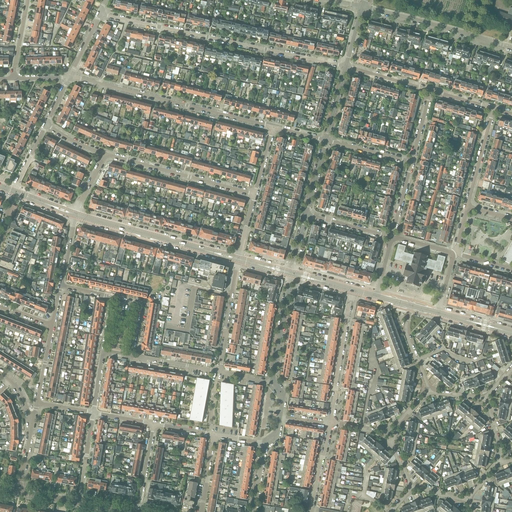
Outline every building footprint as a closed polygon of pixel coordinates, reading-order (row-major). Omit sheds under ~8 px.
[(115,0),(113,7),(115,8),(115,9),(118,10),(118,9),(121,9),(122,0),(115,0)] [(262,6),(262,9),(264,10),(265,7),(268,8),(270,0),(263,0),(262,6)] [(82,1),(80,7),(81,7),(83,8),(89,11),(92,6),(86,3),(82,1)] [(273,7),(273,10),(277,10),(281,11),(283,2),(279,1),(278,2),(276,1),(275,7),(273,7)] [(281,11),(280,13),(287,14),(288,10),(287,10),(289,4),(286,4),(287,3),(283,2),(281,11)] [(142,3),(140,13),(140,14),(143,15),(143,14),(145,15),(148,3),(146,3),(145,4),(142,3)] [(152,9),(151,17),(154,17),(156,17),(159,5),(157,5),(156,7),(153,6),(152,9)] [(78,6),(77,8),(79,9),(80,9),(82,10),(80,13),(86,16),(89,11),(83,8),(81,7),(80,7),(78,6)] [(164,11),(162,19),(165,20),(165,19),(168,19),(170,8),(170,7),(168,7),(167,11),(167,12),(164,11)] [(175,13),(173,21),(176,22),(177,21),(179,22),(181,10),(182,8),(180,7),(179,12),(178,12),(178,14),(175,13)] [(511,8),(510,8),(508,15),(499,12),(497,20),(504,23),(503,24),(511,27),(511,26),(511,8)] [(188,14),(187,23),(187,24),(190,25),(190,24),(192,25),(195,13),(195,10),(194,10),(193,11),(192,15),(188,14)] [(4,11),(3,14),(6,15),(5,18),(8,19),(8,18),(14,20),(15,14),(4,11)] [(71,13),(70,15),(73,16),(76,18),(78,19),(84,22),(86,16),(80,13),(78,12),(77,15),(74,14),(71,13)] [(328,24),(328,25),(330,25),(331,21),(334,22),(336,14),(330,13),(329,21),(328,24)] [(200,16),(198,27),(201,27),(203,27),(206,15),(204,15),(203,17),(200,16)] [(213,20),(212,27),(217,28),(220,16),(218,16),(217,20),(213,20)] [(341,23),(340,26),(342,27),(343,24),(346,25),(348,17),(342,16),(341,23)] [(78,19),(75,24),(81,27),(84,22),(78,19)] [(235,24),(234,31),(239,33),(242,21),(240,20),(239,25),(235,24)] [(246,27),(245,34),(251,35),(253,23),(254,21),(252,20),(250,27),(246,27)] [(369,22),(367,30),(370,30),(370,31),(369,37),(372,38),(373,31),(375,24),(369,22)] [(69,25),(67,27),(68,27),(70,28),(73,30),(79,33),(81,27),(75,24),(74,27),(69,25)] [(105,24),(102,30),(108,33),(111,34),(113,35),(114,33),(112,31),(110,30),(109,30),(111,27),(107,25),(105,24)] [(373,31),(372,38),(374,38),(375,32),(379,33),(381,25),(375,24),(373,31)] [(258,29),(256,36),(262,37),(264,26),(264,25),(262,25),(262,28),(261,30),(258,29)] [(387,27),(383,39),(386,39),(387,35),(391,36),(393,28),(387,27)] [(69,31),(67,34),(70,35),(76,38),(79,33),(73,30),(70,28),(69,31)] [(271,34),(269,41),(275,42),(278,29),(278,28),(276,28),(274,35),(271,34)] [(397,29),(395,37),(399,38),(397,46),(396,51),(398,52),(399,47),(400,46),(400,44),(404,31),(397,29)] [(102,30),(100,36),(105,38),(107,35),(112,38),(114,35),(113,35),(111,34),(108,33),(102,30)] [(282,36),(280,43),(286,44),(289,31),(287,30),(285,37),(282,36)] [(293,39),(291,46),(297,47),(300,33),(300,32),(299,32),(298,31),(297,35),(294,35),(293,39)] [(404,31),(400,44),(402,44),(404,40),(407,41),(410,32),(407,31),(406,32),(404,31)] [(406,51),(405,54),(409,55),(412,47),(412,45),(415,34),(413,34),(413,33),(410,32),(407,41),(411,42),(409,52),(408,52),(406,51)] [(415,34),(412,45),(414,46),(419,47),(421,42),(420,42),(421,36),(420,36),(421,35),(418,34),(418,35),(415,34)] [(56,35),(55,38),(60,40),(63,42),(62,44),(64,45),(65,46),(71,49),(73,43),(67,40),(65,39),(62,38),(61,37),(56,35)] [(68,38),(67,40),(73,43),(76,38),(70,35),(68,38)] [(149,35),(147,47),(149,48),(150,42),(154,43),(155,36),(149,35)] [(100,36),(97,41),(108,46),(109,44),(107,42),(104,41),(105,38),(100,36)] [(423,43),(422,48),(429,49),(430,46),(432,39),(430,38),(430,37),(427,37),(426,37),(424,43),(423,43)] [(32,38),(30,44),(34,44),(34,46),(41,46),(41,43),(44,43),(44,40),(41,39),(32,38)] [(169,49),(169,51),(174,52),(175,50),(177,39),(174,39),(171,39),(170,45),(169,49)] [(432,39),(430,46),(436,48),(438,40),(432,39)] [(317,44),(316,51),(321,52),(324,40),(322,40),(321,44),(317,44)] [(329,46),(327,53),(333,54),(335,42),(336,42),(336,41),(334,40),(334,42),(333,42),(332,47),(329,46)] [(97,41),(94,46),(100,49),(102,46),(104,47),(107,48),(108,46),(97,41)] [(182,41),(179,55),(182,55),(182,52),(186,53),(187,48),(188,42),(185,41),(185,42),(182,41)] [(444,42),(440,54),(442,55),(443,52),(448,53),(448,51),(450,44),(444,42)] [(191,53),(191,56),(193,57),(193,54),(197,55),(199,44),(196,43),(196,44),(193,44),(192,50),(191,53)] [(197,55),(200,56),(200,58),(202,58),(205,46),(202,45),(199,44),(197,55)] [(454,52),(453,55),(460,57),(464,46),(461,45),(460,46),(457,46),(455,53),(454,52)] [(94,46),(92,51),(98,54),(100,55),(102,56),(103,57),(104,54),(101,53),(103,50),(100,49),(94,46)] [(464,46),(460,57),(469,60),(470,54),(468,54),(470,49),(467,48),(467,47),(464,46)] [(359,59),(359,62),(359,63),(362,64),(362,63),(365,63),(368,51),(369,49),(367,48),(366,51),(365,56),(361,55),(359,59)] [(92,51),(89,57),(95,60),(98,61),(99,58),(101,59),(102,56),(100,55),(98,54),(92,51)] [(373,58),(370,66),(374,67),(374,66),(376,67),(380,53),(378,52),(377,57),(373,55),(372,58),(373,58)] [(475,59),(474,62),(477,63),(480,65),(483,53),(477,52),(475,59)] [(483,53),(480,65),(483,65),(484,62),(487,63),(489,55),(483,53)] [(232,61),(231,67),(233,67),(234,64),(237,65),(238,62),(239,55),(234,54),(232,61)] [(489,55),(487,63),(492,65),(495,57),(489,55)] [(87,62),(86,62),(93,65),(96,67),(99,61),(98,61),(95,60),(89,57),(87,62)] [(403,66),(401,75),(405,76),(405,75),(407,76),(411,63),(411,61),(412,58),(410,57),(407,67),(403,66)] [(492,67),(491,71),(493,71),(495,65),(498,66),(501,59),(495,57),(492,65),(492,67)] [(255,66),(254,71),(256,71),(257,66),(261,67),(262,60),(256,59),(255,66)] [(267,71),(267,73),(269,74),(270,70),(273,71),(274,68),(275,61),(270,60),(268,67),(267,71)] [(392,63),(390,71),(390,72),(393,72),(396,72),(399,60),(397,60),(396,62),(395,64),(392,63)] [(506,60),(503,68),(507,69),(505,75),(507,76),(511,62),(506,60)] [(275,75),(272,88),(275,89),(275,88),(277,80),(278,77),(278,75),(279,69),(281,62),(275,61),(274,68),(273,71),(277,72),(276,76),(275,75)] [(384,61),(382,69),(385,70),(385,69),(388,70),(390,63),(384,61)] [(411,63),(407,76),(409,76),(409,77),(413,78),(415,70),(416,67),(412,66),(413,64),(413,62),(411,61),(411,63)] [(86,62),(84,68),(90,71),(90,70),(92,72),(94,69),(101,72),(102,70),(98,68),(97,67),(96,67),(93,65),(86,62)] [(279,69),(278,75),(281,76),(282,70),(285,70),(286,63),(281,62),(279,69)] [(114,65),(112,74),(118,75),(118,73),(122,74),(123,69),(124,66),(114,64),(114,65)] [(108,66),(106,72),(112,74),(114,65),(112,65),(111,67),(108,66)] [(292,65),(289,77),(292,78),(292,76),(295,76),(296,73),(297,66),(292,65)] [(424,71),(422,79),(422,80),(425,80),(428,80),(431,68),(432,66),(429,66),(429,65),(428,70),(427,72),(424,71)] [(301,76),(300,80),(303,80),(304,74),(307,75),(309,68),(303,67),(302,74),(301,76)] [(122,74),(122,75),(125,75),(124,79),(130,81),(131,73),(126,71),(124,68),(123,69),(122,74)] [(415,70),(413,78),(416,79),(416,78),(419,79),(422,69),(419,68),(419,71),(415,70)] [(443,71),(439,84),(441,84),(441,85),(445,86),(447,78),(448,74),(445,73),(445,72),(445,71),(445,69),(443,69),(443,71)] [(435,75),(433,83),(437,84),(437,83),(439,84),(443,71),(441,70),(439,76),(435,75)] [(137,74),(135,82),(141,84),(143,76),(144,74),(142,73),(141,75),(137,74)] [(143,76),(141,84),(147,85),(149,77),(150,75),(144,73),(143,76)] [(447,78),(445,86),(448,87),(448,86),(451,87),(451,86),(453,87),(457,76),(456,75),(455,75),(452,74),(452,76),(451,76),(450,79),(447,78)] [(319,76),(319,78),(325,79),(324,81),(332,83),(332,80),(332,79),(319,75),(319,76)] [(453,87),(453,88),(456,88),(456,89),(459,90),(461,82),(458,81),(458,79),(459,76),(457,76),(453,87)] [(352,78),(352,81),(353,81),(352,83),(362,86),(364,86),(370,88),(371,83),(368,82),(367,85),(360,83),(360,80),(360,79),(358,79),(353,78),(352,78)] [(467,83),(465,91),(467,92),(470,93),(473,85),(473,83),(470,82),(470,79),(468,79),(467,82),(467,83)] [(176,84),(174,90),(180,91),(182,85),(182,83),(176,81),(176,84)] [(461,82),(459,90),(462,91),(463,90),(465,91),(467,83),(466,83),(461,82)] [(473,85),(470,93),(474,94),(476,94),(479,84),(474,82),(473,83),(473,85)] [(75,85),(72,91),(78,94),(81,88),(83,89),(85,86),(78,84),(77,86),(75,85)] [(317,84),(316,86),(322,88),(322,90),(329,92),(330,89),(329,89),(330,88),(317,84)] [(378,85),(373,103),(374,104),(377,96),(379,96),(382,86),(380,85),(380,86),(378,85)] [(350,87),(349,90),(350,90),(349,92),(365,96),(365,94),(357,92),(358,89),(350,87)] [(493,92),(491,100),(494,101),(494,100),(497,101),(500,89),(498,88),(497,90),(494,89),(493,92)] [(41,92),(40,94),(42,95),(48,98),(50,93),(45,90),(42,89),(41,92)] [(205,89),(203,97),(209,99),(211,93),(211,91),(205,89)] [(500,89),(497,101),(499,102),(502,103),(504,95),(505,95),(505,94),(501,92),(502,89),(500,89)] [(72,91),(70,96),(76,99),(78,100),(81,102),(81,100),(82,99),(77,97),(78,94),(72,91)] [(217,94),(215,100),(221,102),(222,96),(223,92),(217,91),(217,94)] [(504,95),(502,103),(505,104),(506,104),(508,104),(511,92),(509,91),(508,96),(505,95),(504,95)] [(41,98),(39,101),(45,104),(48,98),(42,95),(41,98)] [(226,95),(223,104),(224,104),(230,106),(232,98),(232,97),(226,95)] [(70,96),(67,102),(73,105),(76,99),(70,96)] [(348,97),(347,99),(348,99),(347,101),(362,105),(365,106),(365,105),(364,103),(355,101),(355,99),(348,97)] [(401,97),(401,99),(411,102),(410,104),(418,106),(419,103),(418,103),(418,101),(408,99),(406,98),(406,97),(404,97),(401,97)] [(232,98),(230,106),(236,107),(238,99),(232,98)] [(127,105),(126,109),(132,110),(132,108),(133,108),(134,102),(129,100),(127,106),(127,105)] [(435,104),(434,107),(435,107),(435,108),(438,109),(441,110),(443,103),(440,102),(441,101),(438,100),(438,101),(437,101),(436,105),(435,104)] [(33,101),(32,104),(37,106),(43,109),(45,104),(39,101),(38,104),(33,101)] [(67,102),(64,107),(70,110),(72,111),(75,112),(76,110),(74,109),(71,108),(73,105),(67,102)] [(441,110),(438,118),(439,118),(441,119),(443,110),(446,111),(449,103),(446,102),(445,103),(443,103),(441,110)] [(446,111),(445,115),(451,116),(452,115),(454,106),(452,105),(452,104),(449,103),(446,111)] [(32,104),(30,106),(35,108),(35,109),(34,112),(40,115),(43,109),(37,106),(32,104)] [(144,111),(144,113),(150,115),(150,111),(152,106),(146,105),(145,111),(144,111)] [(399,106),(398,108),(408,110),(408,113),(416,115),(416,112),(416,110),(399,106)] [(454,106),(452,115),(457,117),(460,107),(457,106),(457,107),(454,106)] [(64,107),(62,113),(68,116),(70,117),(72,114),(74,115),(75,113),(75,112),(72,111),(70,110),(64,107)] [(460,107),(457,117),(463,119),(466,109),(463,108),(463,107),(460,107)] [(22,109),(21,112),(22,112),(26,115),(29,116),(31,117),(37,120),(40,115),(34,112),(32,115),(28,112),(26,111),(22,109)] [(395,119),(396,114),(397,112),(397,110),(391,109),(390,109),(389,112),(388,115),(389,116),(388,117),(395,119)] [(441,110),(438,109),(437,115),(434,114),(432,120),(438,122),(439,120),(439,118),(438,118),(441,110)] [(463,119),(465,120),(466,117),(469,118),(472,110),(469,109),(468,110),(466,109),(463,119)] [(22,112),(21,115),(27,118),(26,121),(29,122),(35,125),(37,120),(31,117),(29,116),(26,115),(22,112)] [(474,122),(473,128),(475,128),(477,120),(481,121),(481,120),(482,121),(483,118),(482,118),(483,114),(482,114),(483,113),(480,112),(480,113),(477,112),(474,122)] [(62,113),(59,118),(65,121),(68,116),(62,113)] [(397,115),(397,117),(403,118),(402,121),(405,122),(412,124),(413,123),(414,121),(413,121),(414,119),(404,116),(401,116),(397,115)] [(342,116),(341,119),(342,120),(342,121),(358,125),(359,123),(356,122),(356,123),(350,121),(350,119),(342,116)] [(59,118),(56,123),(62,126),(64,123),(66,124),(69,126),(69,125),(70,123),(67,122),(65,121),(59,118)] [(298,118),(297,123),(303,124),(303,122),(306,122),(312,124),(312,126),(312,127),(315,128),(315,127),(319,128),(320,128),(320,125),(319,125),(320,124),(309,121),(301,119),(298,118)] [(78,120),(74,130),(80,133),(82,126),(82,125),(84,123),(78,120)] [(505,120),(502,130),(507,132),(510,121),(507,120),(507,121),(505,120)] [(20,122),(19,124),(21,126),(21,125),(24,127),(26,128),(32,131),(35,125),(29,122),(29,123),(27,125),(20,122)] [(205,128),(205,130),(211,132),(213,123),(207,122),(205,128)] [(361,128),(358,139),(358,140),(361,141),(361,140),(363,140),(366,127),(367,124),(364,123),(363,128),(361,128)] [(430,129),(429,132),(442,135),(442,132),(437,131),(438,128),(441,129),(442,125),(432,123),(431,126),(430,126),(429,129),(430,129)] [(369,131),(367,142),(370,143),(370,142),(371,142),(375,126),(376,124),(374,124),(372,131),(369,131)] [(82,126),(80,133),(85,135),(88,130),(88,128),(82,125),(82,126)] [(226,133),(226,134),(232,135),(233,132),(234,127),(228,125),(227,131),(226,133)] [(340,125),(339,128),(340,128),(339,130),(353,133),(353,131),(347,130),(348,127),(340,125)] [(395,125),(394,127),(403,129),(403,131),(411,134),(411,131),(410,131),(411,129),(395,125)] [(377,136),(375,144),(378,145),(379,144),(380,144),(384,128),(384,127),(382,126),(380,133),(381,133),(380,137),(377,136)] [(25,130),(23,133),(29,136),(32,131),(26,128),(25,130)] [(88,130),(85,135),(91,137),(94,130),(93,130),(88,128),(88,130)] [(94,130),(91,137),(96,140),(98,134),(99,133),(99,132),(96,131),(97,129),(95,128),(93,130),(94,130)] [(98,134),(96,140),(102,142),(105,135),(104,135),(106,132),(100,130),(99,132),(99,133),(98,134)] [(338,131),(337,134),(338,134),(343,135),(342,136),(345,137),(345,136),(346,134),(350,135),(354,136),(354,139),(357,139),(358,135),(353,133),(339,130),(339,131),(338,131)] [(465,137),(475,140),(475,137),(476,138),(477,135),(476,135),(476,134),(466,131),(465,137)] [(257,132),(255,140),(262,142),(264,134),(257,132)] [(23,133),(21,138),(27,141),(29,136),(23,133)] [(110,139),(107,145),(110,146),(111,145),(114,146),(116,139),(117,135),(111,133),(110,137),(110,139)] [(393,134),(392,136),(398,137),(398,140),(400,140),(408,142),(409,140),(408,140),(409,138),(393,134)] [(105,135),(102,142),(104,143),(104,144),(107,145),(109,139),(110,139),(110,137),(107,136),(105,135)] [(46,136),(43,142),(46,144),(44,149),(46,150),(47,150),(49,145),(52,139),(46,136)] [(462,136),(461,138),(467,140),(466,143),(474,145),(475,142),(474,142),(475,140),(465,137),(462,136)] [(427,140),(426,143),(435,145),(436,143),(434,143),(435,139),(427,137),(426,140),(427,140)] [(21,138),(18,144),(24,147),(27,141),(21,138)] [(278,138),(278,141),(279,141),(278,143),(289,145),(289,146),(293,146),(295,147),(296,141),(293,140),(292,144),(290,143),(289,144),(286,142),(286,140),(286,139),(283,139),(279,138),(279,139),(278,138)] [(46,150),(43,156),(44,157),(48,151),(51,146),(54,148),(57,142),(52,139),(49,145),(47,150),(46,150)] [(494,140),(493,143),(494,143),(493,145),(501,147),(506,148),(507,146),(501,145),(502,142),(495,140),(494,140)] [(135,142),(133,149),(139,151),(141,144),(135,142)] [(297,142),(296,147),(300,148),(301,148),(312,151),(313,150),(314,150),(314,147),(310,146),(310,145),(307,144),(307,145),(305,144),(304,147),(300,146),(301,143),(297,142)] [(390,142),(390,144),(395,146),(395,148),(398,149),(398,150),(401,151),(401,150),(405,151),(406,151),(407,149),(406,149),(406,147),(390,142)] [(18,144),(15,149),(21,152),(24,147),(18,144)] [(58,144),(53,154),(57,156),(58,153),(60,154),(64,147),(58,144)] [(64,147),(60,154),(65,156),(66,156),(69,149),(64,147)] [(276,147),(275,150),(276,150),(276,151),(292,156),(293,154),(291,153),(283,151),(284,149),(276,147)] [(424,151),(423,154),(437,158),(437,156),(431,154),(432,150),(424,148),(423,151),(424,151)] [(462,148),(460,154),(471,156),(472,153),(471,153),(472,151),(462,148)] [(15,149),(13,155),(19,158),(21,152),(15,149)] [(69,149),(66,156),(69,158),(71,159),(75,152),(69,149)] [(492,150),(491,153),(491,155),(503,158),(504,156),(503,155),(503,153),(499,152),(492,150)] [(75,152),(71,159),(73,160),(77,161),(80,154),(75,152)] [(181,154),(179,162),(185,163),(187,156),(188,153),(182,152),(181,154)] [(333,152),(332,156),(339,158),(342,159),(344,160),(347,160),(350,161),(351,161),(352,156),(349,155),(348,158),(343,157),(343,154),(340,153),(341,153),(338,152),(338,153),(333,152)] [(80,154),(77,161),(80,163),(82,164),(85,157),(80,154)] [(422,156),(421,159),(422,159),(421,160),(431,162),(432,159),(434,159),(434,160),(436,160),(437,158),(423,154),(422,156)] [(460,154),(459,159),(469,162),(469,159),(470,160),(471,156),(460,154)] [(274,155),(273,158),(274,159),(274,160),(289,164),(290,162),(285,161),(281,160),(282,157),(274,155)] [(293,155),(293,158),(298,159),(303,160),(302,162),(310,164),(311,161),(310,161),(310,160),(293,155)] [(247,156),(246,159),(249,160),(248,163),(254,165),(255,165),(257,159),(250,157),(247,156)] [(351,164),(350,170),(352,171),(351,174),(354,174),(358,158),(356,157),(354,156),(353,157),(351,164)] [(85,157),(82,164),(84,165),(87,166),(91,159),(85,157)] [(354,174),(353,177),(355,178),(358,166),(360,166),(362,158),(360,158),(358,158),(354,174)] [(12,173),(17,165),(14,163),(15,161),(10,159),(6,167),(6,168),(4,167),(3,170),(12,173)] [(367,160),(363,175),(365,176),(366,172),(369,173),(370,169),(372,161),(369,160),(369,161),(367,160)] [(489,161),(488,164),(488,166),(500,169),(501,167),(498,166),(499,163),(496,162),(489,160),(489,161)] [(193,162),(191,167),(197,169),(199,161),(197,161),(197,163),(193,162)] [(331,161),(330,166),(339,168),(342,169),(345,170),(346,170),(348,170),(348,168),(346,167),(340,166),(337,165),(338,163),(331,161)] [(421,161),(420,164),(421,164),(421,166),(431,169),(433,170),(434,167),(431,167),(432,163),(422,161),(421,161)] [(376,162),(372,177),(374,178),(376,170),(379,171),(381,164),(380,164),(381,163),(378,162),(378,163),(376,162)] [(223,168),(221,175),(226,177),(228,169),(229,166),(225,165),(226,165),(223,164),(222,168),(223,168)] [(291,164),(291,166),(294,167),(300,169),(300,171),(306,173),(307,173),(308,170),(307,170),(308,169),(291,164)] [(271,166),(270,168),(271,168),(271,170),(287,174),(287,172),(284,171),(278,170),(279,167),(272,165),(272,166),(271,166)] [(457,166),(456,171),(466,174),(467,171),(466,171),(467,168),(457,166)] [(121,168),(119,175),(121,176),(125,177),(127,169),(121,168)] [(228,169),(226,177),(232,178),(235,169),(232,168),(232,170),(228,169)] [(384,169),(384,172),(391,174),(391,176),(399,178),(399,176),(399,175),(399,173),(384,169)] [(328,170),(327,175),(342,179),(343,176),(335,174),(336,172),(328,170)] [(486,170),(485,173),(486,173),(485,175),(496,178),(497,178),(498,179),(498,176),(495,176),(496,173),(494,172),(486,170)] [(29,177),(26,184),(27,184),(27,185),(30,186),(32,186),(35,179),(36,178),(37,173),(33,172),(31,171),(29,177)] [(419,171),(418,174),(418,176),(431,179),(432,177),(427,176),(428,173),(419,171)] [(456,171),(454,177),(464,179),(465,177),(466,174),(456,171)] [(40,181),(37,189),(40,189),(39,190),(42,191),(43,191),(46,183),(43,182),(44,180),(43,180),(45,175),(44,174),(42,176),(40,181)] [(246,174),(244,181),(250,183),(250,181),(253,182),(255,175),(252,174),(251,175),(246,174)] [(269,174),(268,177),(269,177),(269,179),(284,183),(285,181),(280,180),(276,179),(277,176),(269,174)] [(35,179),(32,186),(32,187),(35,188),(37,189),(40,181),(42,176),(40,175),(38,180),(35,179)] [(452,176),(451,179),(456,181),(456,183),(463,185),(464,182),(463,182),(464,179),(454,177),(452,176)] [(382,178),(381,181),(389,183),(388,185),(396,187),(397,185),(396,185),(397,182),(382,178)] [(267,180),(267,183),(274,185),(275,182),(279,183),(282,184),(281,187),(284,187),(285,183),(284,183),(269,179),(268,180),(267,180)] [(46,183),(43,191),(46,192),(48,193),(51,185),(53,180),(51,180),(50,181),(49,184),(46,183)] [(51,185),(48,193),(50,194),(53,195),(54,195),(57,187),(53,186),(56,181),(53,180),(51,185)] [(325,181),(324,183),(325,183),(324,185),(339,189),(340,187),(332,185),(333,182),(325,180),(325,181)] [(416,180),(415,183),(416,184),(415,186),(428,189),(428,187),(423,185),(424,183),(416,180)] [(101,181),(99,187),(107,189),(108,183),(106,182),(101,181)] [(267,183),(266,186),(267,186),(266,187),(282,191),(283,192),(283,190),(274,187),(274,185),(267,183)] [(57,187),(54,195),(54,196),(57,197),(57,196),(59,197),(64,184),(62,184),(60,188),(57,187)] [(64,184),(59,197),(61,198),(64,199),(65,199),(68,192),(67,191),(64,190),(65,190),(65,188),(66,185),(64,184)] [(179,186),(177,193),(180,194),(180,192),(184,193),(186,187),(179,186)] [(187,186),(185,194),(191,196),(193,187),(187,186)] [(193,187),(191,196),(197,198),(197,196),(199,189),(193,187)] [(447,187),(447,189),(453,191),(452,194),(460,196),(460,195),(460,196),(461,193),(461,190),(454,189),(454,188),(453,188),(449,187),(447,187)] [(68,192),(65,199),(66,200),(70,202),(75,191),(74,190),(68,188),(67,190),(68,191),(68,192)] [(379,188),(379,190),(387,192),(386,194),(393,196),(394,196),(394,194),(394,192),(379,188)] [(322,190),(322,192),(322,194),(331,197),(336,199),(337,196),(329,194),(330,192),(322,190)] [(413,190),(413,193),(413,195),(425,199),(426,197),(420,195),(421,192),(413,190)] [(284,192),(283,194),(289,195),(293,196),(292,199),(299,201),(299,200),(300,200),(301,198),(300,197),(300,196),(284,192)] [(492,196),(490,203),(493,204),(496,204),(498,197),(498,194),(493,192),(492,196)] [(264,194),(263,197),(270,199),(271,197),(275,198),(277,198),(278,198),(278,200),(280,201),(281,197),(265,193),(264,194)] [(479,197),(478,199),(479,199),(479,200),(479,201),(482,201),(484,201),(486,194),(481,193),(480,197),(479,197)] [(504,207),(507,207),(510,196),(507,196),(507,197),(504,196),(503,199),(503,198),(501,206),(504,207)] [(90,205),(89,207),(90,208),(90,209),(93,210),(94,209),(96,210),(98,202),(98,199),(92,197),(91,201),(90,203),(91,204),(90,206),(90,205)] [(263,197),(262,200),(263,200),(262,202),(279,206),(279,204),(275,203),(270,201),(270,199),(263,197)] [(98,202),(96,210),(96,211),(98,211),(99,210),(101,211),(105,198),(103,198),(101,203),(98,202)] [(116,201),(113,214),(115,215),(115,216),(118,216),(119,216),(121,208),(121,206),(118,205),(119,202),(118,202),(119,199),(117,198),(116,201)] [(338,211),(337,213),(338,213),(337,214),(340,215),(340,214),(342,215),(346,200),(344,199),(343,203),(341,202),(338,211)] [(238,207),(237,209),(239,209),(240,208),(244,209),(246,201),(240,200),(238,207)] [(446,200),(445,202),(450,203),(449,206),(449,207),(456,209),(458,203),(446,200)] [(109,205),(107,213),(108,213),(108,214),(110,214),(113,214),(116,201),(114,201),(112,206),(109,205)] [(261,203),(260,205),(261,206),(261,207),(275,211),(275,209),(275,208),(268,207),(269,204),(262,202),(262,203),(261,203)] [(349,209),(347,217),(349,217),(351,217),(355,202),(353,202),(351,210),(349,209)] [(358,212),(356,219),(358,220),(359,219),(361,220),(365,205),(365,203),(363,202),(360,212),(358,212)] [(121,208),(119,216),(119,217),(121,217),(122,217),(124,217),(128,205),(126,204),(124,209),(121,208)] [(129,204),(126,217),(128,217),(129,218),(131,219),(131,218),(132,218),(134,211),(135,206),(132,205),(129,204)] [(318,205),(318,208),(322,209),(322,210),(324,211),(325,210),(326,208),(330,209),(329,212),(334,213),(335,208),(334,207),(332,207),(329,206),(319,204),(319,205),(318,205)] [(141,207),(138,220),(140,221),(142,222),(143,221),(145,214),(146,214),(146,211),(143,210),(144,205),(142,205),(141,207)] [(20,214),(18,221),(23,223),(24,220),(28,209),(26,208),(26,207),(24,206),(24,207),(23,207),(20,214)] [(134,211),(132,218),(133,219),(134,220),(135,219),(138,220),(141,207),(139,206),(138,209),(137,211),(134,211)] [(446,206),(446,207),(449,207),(448,212),(447,212),(455,214),(456,209),(449,207),(449,206),(446,206)] [(145,214),(143,221),(144,222),(146,223),(147,222),(149,223),(153,208),(152,208),(150,210),(150,213),(149,214),(149,215),(146,214),(145,214)] [(28,209),(24,220),(29,222),(34,211),(33,211),(33,210),(31,209),(31,210),(28,209)] [(34,211),(31,218),(29,222),(34,224),(39,213),(36,212),(36,211),(34,210),(34,211)] [(407,211),(406,214),(407,214),(406,216),(421,220),(421,218),(414,216),(415,213),(407,211)] [(445,211),(444,217),(446,218),(453,220),(455,214),(447,212),(448,212),(447,212),(445,211)] [(39,213),(34,224),(36,225),(38,221),(41,222),(44,215),(43,215),(44,214),(41,213),(41,214),(39,213)] [(157,217),(155,225),(156,225),(158,226),(158,225),(161,226),(164,213),(162,213),(160,218),(157,217)] [(170,220),(168,228),(169,229),(171,229),(174,230),(178,215),(175,214),(173,221),(170,220)] [(165,215),(162,226),(165,227),(165,228),(167,228),(168,228),(170,220),(171,217),(165,215)] [(49,217),(45,228),(47,229),(48,225),(51,226),(54,219),(54,218),(51,217),(51,218),(49,217)] [(182,223),(180,231),(180,232),(182,233),(183,232),(185,233),(189,221),(189,217),(187,217),(185,224),(182,223)] [(234,217),(232,223),(239,225),(241,219),(234,217)] [(443,219),(443,220),(445,221),(444,225),(451,227),(453,222),(453,220),(446,218),(445,220),(443,219)] [(257,220),(256,223),(257,223),(256,224),(269,228),(271,229),(272,227),(264,224),(264,222),(257,220)] [(59,221),(55,232),(57,233),(58,229),(61,230),(64,223),(64,222),(62,221),(61,222),(59,221)] [(280,221),(279,223),(285,225),(284,227),(292,229),(293,226),(292,226),(292,225),(280,221)] [(405,221),(404,224),(404,226),(415,229),(415,227),(412,226),(412,223),(405,221)] [(233,224),(230,237),(228,245),(233,247),(236,238),(239,226),(233,224)] [(439,224),(438,230),(442,231),(450,233),(451,227),(444,225),(439,224)] [(312,226),(312,229),(313,229),(312,230),(327,234),(328,229),(325,228),(324,232),(322,231),(319,230),(320,228),(320,227),(317,226),(317,227),(313,226),(312,226)] [(193,227),(191,234),(192,235),(194,236),(194,235),(197,236),(199,228),(193,227)] [(213,232),(210,241),(213,241),(213,242),(215,242),(216,242),(218,233),(216,233),(216,232),(217,228),(214,227),(213,232)] [(78,235),(77,241),(82,242),(83,237),(85,230),(80,228),(79,233),(78,233),(78,235)] [(82,242),(82,243),(87,244),(91,231),(88,230),(86,229),(86,230),(85,230),(83,237),(82,242)] [(201,229),(199,237),(201,238),(202,239),(203,239),(204,239),(205,239),(207,230),(201,229)] [(273,229),(272,231),(283,234),(282,236),(289,238),(290,238),(291,235),(290,235),(290,234),(275,230),(273,229)] [(207,230),(205,239),(206,240),(207,240),(208,240),(210,241),(213,232),(211,231),(207,230)] [(224,235),(222,244),(224,244),(225,245),(226,245),(227,245),(228,245),(230,237),(227,236),(228,231),(225,230),(224,235)] [(436,232),(436,235),(448,238),(450,233),(442,231),(438,230),(437,233),(436,232)] [(11,233),(10,235),(24,241),(26,236),(12,231),(12,234),(11,233)] [(87,244),(87,245),(90,246),(92,240),(95,240),(97,233),(96,233),(96,232),(94,232),(91,231),(87,244)] [(218,233),(216,242),(217,242),(217,243),(219,243),(222,244),(224,235),(218,233)] [(338,250),(338,251),(339,251),(339,252),(342,253),(342,251),(340,251),(343,241),(345,242),(347,234),(344,233),(344,234),(342,234),(340,244),(339,248),(338,250)] [(98,250),(100,251),(102,245),(106,246),(106,244),(109,236),(108,236),(108,235),(106,235),(105,235),(103,234),(100,242),(100,245),(99,248),(98,250)] [(310,234),(309,237),(310,238),(310,239),(325,242),(326,239),(322,238),(321,239),(318,238),(318,237),(310,234)] [(433,234),(433,237),(437,238),(436,243),(441,245),(442,242),(447,243),(448,238),(436,235),(433,234)] [(9,238),(9,240),(22,245),(24,241),(10,235),(10,238),(9,238)] [(264,241),(260,254),(266,256),(270,241),(271,236),(265,235),(264,241)] [(271,236),(270,241),(266,256),(272,257),(276,243),(275,243),(275,242),(276,241),(277,236),(272,235),(271,236)] [(104,256),(103,261),(108,263),(109,257),(112,245),(113,245),(115,238),(115,237),(114,237),(112,237),(111,236),(110,236),(109,236),(106,244),(110,245),(108,252),(105,252),(104,256)] [(109,257),(108,263),(114,264),(121,239),(115,237),(115,238),(113,245),(112,245),(109,257)] [(283,238),(281,244),(278,259),(283,260),(289,239),(283,238)] [(7,242),(7,244),(21,249),(22,245),(9,240),(8,242),(7,242)] [(122,240),(116,265),(121,266),(126,249),(128,241),(127,241),(128,241),(124,240),(122,240)] [(252,240),(249,251),(251,252),(252,252),(253,253),(254,252),(255,253),(257,244),(257,241),(252,240)] [(257,244),(255,253),(256,253),(257,254),(258,253),(260,254),(264,241),(262,240),(260,245),(257,244)] [(365,240),(364,244),(367,245),(368,246),(379,248),(379,247),(380,247),(381,244),(380,244),(377,243),(377,242),(374,242),(370,241),(369,242),(368,242),(369,241),(365,240)] [(510,264),(511,261),(511,242),(502,259),(510,264)] [(134,243),(130,256),(132,256),(133,255),(136,256),(137,252),(138,252),(140,244),(139,244),(136,243),(134,243)] [(276,243),(272,257),(278,259),(281,244),(276,243)] [(6,246),(6,248),(19,253),(21,249),(7,244),(7,246),(6,246)] [(405,246),(398,244),(394,259),(401,261),(402,260),(410,262),(408,267),(405,266),(403,276),(405,276),(405,280),(407,280),(406,284),(418,287),(419,284),(422,284),(423,281),(426,282),(428,272),(425,271),(426,267),(434,269),(434,270),(441,272),(445,257),(438,255),(436,261),(426,259),(427,256),(414,253),(414,255),(404,253),(405,246)] [(149,256),(148,257),(149,258),(152,258),(150,263),(153,264),(157,249),(155,248),(152,247),(152,248),(151,247),(149,256)] [(325,251),(326,248),(320,247),(317,260),(314,269),(316,270),(317,269),(317,270),(319,270),(320,270),(325,251)] [(5,250),(4,252),(18,257),(19,253),(6,248),(5,250)] [(325,251),(320,270),(326,272),(331,254),(332,254),(333,250),(326,248),(325,251)] [(158,275),(162,259),(165,251),(164,251),(159,250),(157,257),(156,257),(152,273),(158,275)] [(312,268),(314,269),(317,260),(311,258),(313,251),(309,250),(308,254),(306,254),(302,265),(305,266),(305,267),(308,267),(309,267),(309,268),(311,268),(312,268)] [(4,254),(2,256),(16,262),(18,257),(4,252),(3,254),(4,254)] [(167,265),(166,267),(169,268),(169,265),(173,266),(174,262),(176,254),(173,253),(170,253),(167,265)] [(337,258),(333,273),(334,273),(336,274),(336,273),(337,274),(339,275),(339,274),(344,256),(345,255),(339,253),(337,258)] [(361,254),(361,256),(364,256),(365,256),(369,257),(369,260),(375,262),(376,261),(377,259),(376,258),(377,257),(366,254),(364,254),(362,253),(361,254)] [(174,262),(173,266),(176,267),(175,270),(177,271),(181,256),(179,255),(179,254),(176,254),(174,262)] [(2,258),(1,261),(14,266),(16,262),(2,256),(1,258),(2,258)] [(181,256),(177,271),(179,271),(181,264),(185,265),(187,257),(184,256),(181,256)] [(345,276),(350,257),(344,256),(339,274),(340,274),(340,275),(342,275),(343,275),(343,276),(345,276)] [(352,256),(351,257),(346,277),(348,278),(351,279),(352,279),(355,270),(357,259),(354,259),(355,257),(352,256)] [(185,265),(184,267),(187,268),(187,271),(190,272),(193,259),(190,258),(187,257),(185,265)] [(337,258),(331,257),(327,271),(330,272),(333,273),(333,272),(333,273),(337,258)] [(195,260),(190,276),(191,276),(196,277),(197,274),(201,261),(197,260),(197,261),(195,260)] [(0,262),(1,263),(0,263),(0,265),(13,270),(14,266),(1,261),(0,261),(0,262)] [(197,274),(208,277),(212,264),(201,261),(197,274)] [(363,261),(363,262),(361,269),(367,270),(367,273),(364,282),(365,283),(369,284),(370,283),(375,265),(363,261)] [(212,264),(208,277),(207,280),(198,278),(196,278),(189,277),(188,284),(217,291),(221,292),(223,292),(223,289),(225,290),(226,285),(225,284),(226,282),(227,282),(228,277),(227,277),(228,274),(228,275),(228,274),(228,273),(229,273),(230,270),(229,270),(230,269),(212,264)] [(457,266),(455,274),(460,276),(461,273),(464,274),(466,266),(465,265),(464,265),(463,264),(462,265),(461,264),(460,267),(457,266)] [(471,267),(467,279),(470,280),(470,279),(472,280),(473,276),(476,268),(471,267)] [(364,282),(367,273),(361,271),(355,270),(352,279),(358,280),(364,282)] [(476,284),(476,286),(478,287),(479,283),(479,282),(481,278),(483,279),(485,271),(480,270),(476,284)] [(244,273),(242,281),(248,283),(250,274),(244,273)] [(247,287),(246,290),(249,290),(249,287),(250,283),(254,284),(256,276),(250,274),(248,283),(247,287)] [(492,274),(489,284),(492,285),(490,292),(492,293),(493,292),(497,276),(492,274)] [(256,276),(254,284),(260,286),(262,277),(256,276)] [(497,276),(493,292),(495,292),(497,284),(500,285),(502,277),(497,276)] [(108,280),(106,290),(112,291),(114,281),(114,278),(109,277),(108,280)] [(261,293),(266,295),(270,279),(265,278),(264,279),(262,287),(261,293)] [(276,300),(277,296),(278,292),(279,292),(282,281),(279,280),(279,281),(277,281),(273,278),(273,280),(270,279),(266,295),(265,298),(269,299),(268,302),(276,304),(277,300),(276,300)] [(115,281),(113,291),(118,292),(121,282),(115,281)] [(3,285),(0,292),(0,296),(1,297),(1,298),(3,298),(4,298),(7,291),(8,287),(5,286),(6,285),(3,285)] [(461,289),(460,292),(456,306),(462,308),(464,300),(461,299),(464,287),(461,286),(461,289)] [(143,287),(141,298),(147,299),(149,289),(143,287)] [(302,299),(302,297),(303,293),(303,292),(303,289),(302,288),(300,287),(300,288),(299,287),(299,289),(298,289),(295,302),(299,303),(301,299),(302,299)] [(4,298),(4,299),(6,300),(7,299),(9,300),(13,289),(11,288),(10,292),(7,291),(4,298)] [(468,309),(474,311),(477,300),(477,299),(478,299),(478,296),(479,292),(480,291),(479,291),(468,288),(464,300),(462,308),(468,309)] [(13,289),(9,300),(11,300),(10,301),(14,303),(18,290),(13,289)] [(299,303),(299,304),(302,305),(303,297),(307,298),(309,290),(307,290),(305,290),(306,289),(303,289),(303,292),(303,293),(302,297),(302,299),(301,299),(299,303)] [(486,314),(491,294),(490,294),(491,293),(486,292),(485,294),(488,295),(486,302),(483,301),(483,300),(480,299),(480,298),(481,299),(484,290),(480,289),(479,291),(480,291),(479,292),(478,296),(478,299),(477,299),(477,300),(474,311),(480,313),(486,314)] [(18,290),(14,303),(19,305),(22,296),(19,295),(21,291),(18,290)] [(456,307),(456,306),(460,292),(451,290),(447,304),(448,304),(448,305),(456,307)] [(313,297),(312,302),(313,302),(313,300),(318,301),(320,294),(319,293),(316,292),(316,293),(314,292),(314,294),(314,295),(314,297),(313,297)] [(22,296),(19,305),(22,306),(22,305),(24,306),(28,295),(26,294),(25,297),(22,296)] [(323,294),(320,304),(323,305),(322,308),(322,310),(324,311),(325,309),(326,309),(326,308),(324,307),(324,305),(325,306),(327,299),(328,299),(329,296),(326,295),(324,294),(324,295),(323,294)] [(499,296),(492,294),(491,294),(486,314),(487,315),(486,315),(489,316),(490,315),(492,316),(495,304),(497,302),(499,296)] [(28,295),(24,306),(26,307),(28,308),(29,307),(29,308),(32,300),(33,297),(30,296),(31,296),(28,295)] [(324,305),(324,307),(326,308),(326,309),(327,309),(328,307),(331,308),(331,305),(333,297),(331,296),(331,297),(329,296),(328,299),(327,299),(325,306),(324,305)] [(501,296),(495,317),(496,317),(498,318),(511,321),(511,298),(509,298),(506,297),(501,296)] [(32,300),(29,308),(30,308),(29,309),(32,309),(34,310),(39,299),(37,298),(36,299),(36,298),(33,297),(32,300)] [(340,298),(339,298),(338,302),(337,302),(336,309),(334,308),(333,311),(335,312),(334,313),(333,317),(341,318),(343,308),(342,308),(344,299),(343,299),(341,298),(340,298)] [(39,299),(34,310),(36,310),(36,311),(39,312),(42,304),(41,304),(42,303),(42,304),(43,302),(40,301),(41,300),(39,299)] [(39,312),(46,315),(50,304),(43,301),(43,302),(42,304),(42,303),(41,304),(42,304),(39,312)] [(354,320),(360,321),(364,305),(362,304),(361,303),(360,305),(358,305),(357,307),(358,307),(354,320)] [(368,316),(368,314),(370,306),(368,306),(368,305),(366,304),(365,305),(364,305),(360,321),(366,321),(368,316)] [(293,311),(298,312),(310,313),(314,314),(315,313),(316,314),(317,310),(315,310),(313,310),(313,308),(310,307),(309,307),(305,306),(305,307),(294,305),(293,307),(293,308),(293,309),(294,309),(293,311)] [(366,321),(366,324),(373,325),(374,321),(369,320),(369,317),(370,317),(371,315),(374,315),(376,308),(375,308),(375,307),(373,307),(370,306),(368,314),(368,316),(366,321)] [(379,312),(377,313),(379,318),(391,314),(390,312),(388,309),(382,311),(381,309),(378,310),(379,312)] [(391,314),(379,318),(381,324),(393,320),(391,317),(392,316),(391,314)] [(4,317),(0,326),(5,328),(8,319),(4,317)] [(9,319),(6,328),(11,330),(14,321),(9,319)] [(393,320),(381,324),(383,330),(395,326),(393,320)] [(432,320),(428,324),(436,333),(441,328),(432,320)] [(14,321),(11,330),(15,332),(19,323),(14,321)] [(19,323),(15,332),(20,334),(23,324),(19,323)] [(23,324),(20,334),(25,336),(28,326),(23,324)] [(428,324),(424,329),(432,337),(436,333),(428,324)] [(28,326),(25,336),(30,338),(33,328),(28,326)] [(395,326),(383,330),(386,335),(397,331),(395,326)] [(33,328),(30,338),(34,339),(38,330),(33,328)] [(449,328),(447,336),(450,337),(449,340),(452,341),(455,329),(449,328)] [(424,329),(419,333),(427,340),(428,341),(429,340),(432,337),(424,329)] [(455,329),(452,341),(454,342),(455,338),(458,339),(461,331),(455,329)] [(38,330),(34,339),(36,340),(39,341),(40,338),(42,332),(38,330)] [(397,331),(386,335),(388,341),(390,340),(399,337),(397,331)] [(458,339),(457,342),(463,344),(467,332),(464,331),(464,332),(461,331),(458,339)] [(467,332),(463,344),(466,345),(467,341),(470,342),(472,334),(469,333),(469,332),(467,332)] [(419,333),(415,338),(418,340),(424,346),(428,341),(427,340),(419,333)] [(475,347),(474,351),(475,352),(478,349),(482,350),(484,346),(482,345),(483,342),(484,337),(478,336),(475,347)] [(390,340),(388,341),(390,347),(401,343),(400,340),(399,337),(390,340)] [(488,347),(487,350),(493,348),(504,345),(503,339),(495,341),(496,345),(488,347)] [(142,346),(141,351),(146,351),(146,350),(150,351),(151,345),(143,343),(142,343),(142,346)] [(390,347),(386,348),(388,354),(392,353),(392,352),(403,348),(401,343),(390,347)] [(504,345),(493,348),(494,351),(497,350),(498,353),(506,351),(504,345)] [(403,348),(392,352),(392,353),(394,358),(405,354),(403,348)] [(5,350),(0,358),(0,359),(4,362),(11,351),(9,349),(7,352),(5,350)] [(12,351),(5,362),(9,365),(14,356),(12,355),(14,352),(12,351)] [(499,357),(496,358),(496,360),(508,356),(506,351),(498,353),(499,357)] [(394,358),(391,359),(393,365),(408,359),(407,357),(406,357),(405,354),(394,358)] [(14,356),(9,365),(13,367),(20,356),(18,355),(17,358),(14,356)] [(20,356),(13,367),(18,370),(23,362),(20,360),(22,357),(20,356)] [(225,362),(225,367),(231,368),(233,356),(230,356),(229,363),(225,362)] [(508,356),(496,360),(497,362),(501,361),(502,365),(510,362),(508,356)] [(238,365),(237,369),(244,370),(246,359),(243,358),(242,362),(238,362),(238,364),(238,365)] [(408,359),(393,365),(395,371),(397,370),(398,370),(409,365),(408,362),(409,361),(408,359)] [(433,359),(426,368),(430,371),(438,362),(433,359)] [(23,362),(18,370),(22,373),(29,362),(27,361),(25,363),(23,362)] [(29,362),(22,373),(26,376),(32,367),(29,365),(30,363),(29,362)] [(53,367),(53,368),(66,370),(66,367),(63,366),(64,364),(54,362),(53,367)] [(438,362),(430,371),(434,375),(441,366),(438,362)] [(490,365),(497,371),(499,369),(494,364),(494,365),(492,363),(490,365)] [(381,375),(388,373),(389,373),(387,369),(390,367),(390,366),(386,368),(385,366),(382,367),(383,370),(381,371),(382,374),(381,375)] [(434,375),(433,375),(437,379),(445,369),(441,366),(434,375)] [(32,367),(26,376),(31,378),(31,377),(34,372),(36,370),(32,367)] [(445,369),(437,379),(441,382),(442,381),(449,373),(445,369)] [(490,369),(485,371),(489,382),(494,380),(490,369)] [(485,371),(480,373),(484,384),(489,382),(485,371)] [(449,373),(442,381),(446,385),(453,376),(449,373)] [(471,376),(470,376),(474,387),(475,388),(479,386),(475,375),(474,373),(470,375),(471,376)] [(480,373),(475,375),(479,386),(484,385),(484,384),(480,373)] [(453,376),(446,385),(450,388),(457,379),(454,376),(453,376)] [(467,376),(465,376),(465,378),(469,389),(474,387),(470,376),(468,377),(467,376)] [(465,378),(461,380),(464,391),(469,389),(465,378)] [(209,384),(210,381),(197,379),(196,387),(208,389),(208,384),(209,384)] [(222,386),(221,392),(233,394),(234,385),(221,383),(221,386),(222,386)] [(208,389),(196,387),(194,395),(207,398),(207,392),(208,392),(208,389)] [(233,394),(221,392),(221,395),(222,395),(221,400),(233,402),(233,394)] [(207,398),(194,395),(193,404),(205,406),(205,400),(206,401),(207,398)] [(6,396),(0,402),(0,404),(1,406),(3,403),(4,405),(11,400),(10,398),(8,399),(6,396)] [(289,405),(288,410),(295,411),(296,399),(294,398),(293,406),(289,405)] [(5,407),(2,408),(3,410),(13,406),(12,403),(13,403),(11,400),(4,405),(5,407)] [(233,402),(221,400),(220,403),(222,403),(221,409),(233,411),(233,402)] [(301,407),(301,412),(307,413),(309,401),(306,400),(306,401),(305,408),(301,407)] [(448,400),(443,402),(447,413),(452,411),(448,400)] [(314,409),(313,414),(320,415),(321,403),(319,402),(318,410),(314,409)] [(438,403),(442,414),(447,413),(443,402),(438,403)] [(391,405),(394,416),(399,414),(398,410),(396,403),(391,405)] [(438,403),(433,404),(437,416),(438,419),(443,417),(442,414),(438,403)] [(455,411),(455,412),(459,415),(466,406),(462,403),(455,411)] [(205,406),(193,404),(192,412),(204,414),(204,409),(205,409),(205,406)] [(433,404),(428,406),(428,407),(432,418),(437,416),(433,404)] [(391,405),(386,406),(390,417),(394,416),(391,405)] [(1,411),(0,411),(2,415),(3,415),(4,414),(14,410),(13,406),(3,410),(1,411)] [(386,406),(381,408),(385,420),(390,418),(390,417),(386,406)] [(466,406),(459,415),(463,418),(470,409),(466,406)] [(428,407),(423,409),(427,420),(432,418),(428,407)] [(381,408),(376,410),(380,421),(380,422),(385,420),(381,408)] [(232,419),(233,411),(221,409),(220,412),(221,412),(220,417),(232,419)] [(417,413),(415,416),(420,421),(422,420),(422,421),(427,420),(423,409),(418,410),(419,412),(417,413)] [(470,409),(463,418),(467,422),(475,412),(471,409),(470,409)] [(14,410),(4,414),(6,419),(8,418),(16,415),(14,410)] [(376,410),(371,412),(375,423),(380,421),(376,410)] [(204,414),(192,412),(190,421),(202,423),(202,422),(202,417),(203,417),(204,414)] [(365,418),(364,424),(367,424),(367,423),(369,422),(370,424),(375,423),(371,412),(366,413),(367,415),(365,415),(365,418)] [(475,412),(467,422),(471,425),(478,416),(479,415),(475,412)] [(499,414),(498,419),(500,419),(499,421),(500,425),(507,422),(507,421),(509,421),(510,416),(499,414)] [(471,425),(469,426),(471,428),(470,428),(472,431),(474,428),(475,428),(482,419),(478,416),(471,425)] [(232,419),(220,417),(220,420),(221,420),(220,426),(220,425),(220,426),(232,428),(232,419)] [(409,422),(408,427),(419,429),(420,424),(419,423),(419,422),(413,417),(411,420),(411,422),(409,422)] [(482,419),(475,428),(479,432),(486,423),(482,419)] [(292,424),(290,436),(293,436),(294,429),(298,430),(298,425),(292,424)] [(508,426),(502,433),(506,436),(511,429),(511,425),(510,428),(508,426)] [(305,426),(303,438),(305,438),(306,435),(309,436),(310,432),(311,427),(305,426)] [(317,428),(316,440),(318,440),(322,441),(323,438),(318,438),(319,433),(323,434),(324,429),(317,428)] [(480,434),(479,440),(490,442),(491,437),(489,436),(489,434),(488,431),(482,433),(481,435),(480,434)] [(366,438),(360,445),(361,445),(364,448),(372,440),(368,436),(366,438)] [(372,440),(364,448),(368,452),(376,443),(372,440)] [(376,443),(368,452),(372,455),(380,445),(376,442),(376,443)] [(380,445),(372,455),(373,455),(372,455),(376,458),(384,450),(384,449),(380,445)] [(384,450),(376,458),(380,462),(388,453),(384,450)] [(433,461),(432,461),(431,463),(433,465),(435,463),(441,456),(443,454),(444,455),(445,452),(441,451),(440,453),(438,454),(433,461)] [(455,465),(455,466),(450,452),(448,453),(447,453),(446,456),(449,455),(453,466),(452,466),(454,471),(457,470),(456,468),(455,465)] [(388,453),(380,462),(384,465),(392,456),(388,453)] [(415,457),(408,466),(412,469),(419,460),(415,457)] [(419,460),(412,469),(416,472),(423,464),(419,460)] [(416,472),(415,473),(419,477),(427,467),(423,464),(416,472)] [(32,474),(31,477),(32,477),(32,478),(33,478),(33,479),(36,479),(37,479),(39,479),(41,466),(39,466),(38,468),(38,471),(33,470),(32,474)] [(64,475),(62,483),(63,483),(63,484),(65,485),(66,484),(68,484),(69,477),(70,474),(70,471),(71,467),(69,466),(68,473),(64,473),(64,475)] [(466,466),(461,468),(463,471),(466,482),(467,482),(471,480),(467,469),(466,466)] [(56,468),(54,476),(58,477),(57,482),(59,483),(60,484),(62,484),(62,483),(64,475),(58,474),(59,468),(56,467),(56,468)] [(427,467),(419,477),(423,480),(424,479),(431,470),(427,467)] [(472,467),(467,469),(471,480),(476,478),(472,467)] [(46,472),(45,480),(46,481),(47,481),(48,481),(51,481),(52,476),(54,476),(56,468),(53,468),(52,471),(50,471),(47,470),(46,470),(46,472)] [(431,470),(424,479),(428,483),(435,474),(431,470)] [(69,477),(68,484),(71,485),(71,486),(74,486),(74,485),(76,486),(76,485),(77,482),(76,482),(77,478),(72,477),(72,476),(73,472),(70,471),(70,474),(69,477)] [(450,472),(447,473),(448,476),(452,487),(456,485),(457,485),(453,474),(452,471),(450,472)] [(463,471),(458,473),(462,484),(467,483),(467,482),(466,482),(463,471)] [(504,472),(500,473),(504,484),(503,484),(505,488),(510,486),(508,483),(505,472),(504,472)] [(458,473),(453,474),(457,485),(456,485),(457,486),(462,484),(458,473)] [(500,473),(495,475),(499,486),(503,484),(504,484),(500,473)] [(435,474),(428,483),(432,486),(439,477),(435,474)] [(448,476),(443,478),(447,489),(452,487),(448,476)] [(87,478),(86,483),(89,483),(88,487),(94,488),(96,479),(87,478)] [(128,478),(127,482),(128,482),(130,482),(130,484),(130,485),(129,487),(128,495),(131,496),(131,495),(134,496),(134,495),(135,495),(135,492),(136,492),(136,489),(135,488),(136,485),(132,485),(132,482),(133,479),(128,478)] [(151,482),(147,499),(154,500),(157,483),(151,482)] [(187,497),(195,499),(196,493),(197,491),(196,491),(197,486),(198,486),(198,484),(197,484),(197,483),(190,482),(187,497)] [(157,483),(154,500),(160,501),(161,501),(162,493),(163,487),(164,485),(157,483)] [(123,486),(122,494),(125,495),(126,494),(128,495),(129,487),(130,485),(123,484),(123,486)] [(290,487),(289,491),(294,492),(294,491),(297,491),(296,494),(294,494),(292,500),(307,503),(309,491),(290,487)] [(172,503),(172,504),(175,504),(175,505),(178,506),(178,504),(182,505),(184,493),(179,492),(179,496),(176,496),(176,495),(174,494),(174,495),(172,503)] [(226,503),(225,506),(233,507),(233,504),(234,499),(227,498),(227,499),(226,503)] [(430,498),(425,500),(429,511),(434,509),(433,507),(435,507),(436,500),(432,499),(431,500),(430,498)] [(195,501),(194,501),(185,499),(183,507),(186,508),(188,508),(189,508),(189,509),(191,509),(191,508),(193,509),(195,501)] [(232,510),(231,511),(238,511),(240,501),(238,501),(237,500),(234,499),(233,507),(232,510)] [(420,500),(415,502),(418,511),(424,511),(420,501),(420,500)] [(425,500),(420,501),(424,511),(429,511),(425,500)] [(438,500),(437,507),(438,508),(437,509),(440,511),(441,511),(449,504),(445,501),(443,502),(442,501),(438,500)] [(240,501),(238,511),(244,511),(245,511),(247,502),(245,502),(240,501)] [(287,507),(288,503),(285,502),(284,509),(288,510),(294,511),(295,511),(295,509),(286,507),(286,506),(287,507)]
